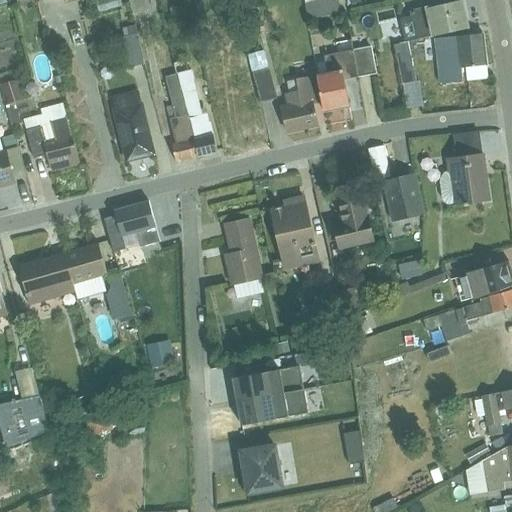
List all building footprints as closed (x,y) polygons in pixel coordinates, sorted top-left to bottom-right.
[(122,7),(120,0),(100,0),(96,2),(99,14),(122,7)] [(128,0),(133,15),(150,10),(147,0),(128,0)] [(304,0),(309,22),(341,16),(337,0),(321,0),(320,0),(304,0)] [(405,42),(409,42),(468,29),(462,1),(410,12),(411,17),(400,20),(405,42)] [(121,38),(128,68),(145,65),(135,26),(123,29),(125,37),(121,38)] [(487,66),(483,34),(435,40),(439,84),(463,81),(462,68),(466,68),(467,81),(488,79),(486,66),(487,66)] [(405,42),(394,45),(403,86),(417,83),(409,42),(405,42)] [(354,51),(358,77),(375,74),(370,48),(354,51)] [(248,56),(261,103),(277,99),(263,51),(248,56)] [(344,80),(358,77),(354,51),(324,56),(325,62),(316,64),(324,112),(349,107),(344,80)] [(223,76),(219,59),(207,61),(211,78),(223,76)] [(206,108),(201,110),(191,71),(188,71),(185,61),(174,63),(177,74),(197,158),(217,153),(206,108)] [(176,163),(197,158),(177,74),(165,77),(172,106),(167,108),(176,144),(172,145),(176,163)] [(286,105),(281,106),(287,134),(317,127),(312,105),(320,104),(314,77),(287,82),(289,93),(284,94),(286,105)] [(22,101),(17,81),(2,86),(8,106),(6,106),(11,125),(20,123),(14,103),(22,101)] [(138,91),(111,98),(127,162),(154,155),(138,91)] [(263,139),(254,96),(221,103),(225,119),(227,119),(228,127),(227,128),(230,146),(263,139)] [(42,115),(23,120),(34,160),(47,156),(51,173),(80,166),(63,104),(41,110),(42,115)] [(26,178),(14,135),(3,138),(6,151),(0,152),(0,188),(16,184),(15,181),(26,178)] [(451,159),(453,171),(444,173),(441,177),(440,182),(441,199),(444,204),(448,207),(489,202),(482,154),(451,159)] [(414,174),(384,181),(394,223),(423,216),(414,174)] [(334,190),(342,221),(332,224),(339,251),(374,243),(360,184),(334,190)] [(285,207),(272,210),(286,271),(319,264),(303,197),(284,201),(285,207)] [(104,220),(114,252),(125,249),(122,237),(136,233),(141,248),(160,242),(149,202),(114,212),(115,216),(104,220)] [(234,286),(260,280),(263,279),(249,219),(224,224),(231,254),(225,255),(232,287),(234,286)] [(75,293),(77,300),(106,292),(102,277),(108,275),(99,244),(66,254),(75,293)] [(30,305),(75,293),(66,254),(19,267),(30,305)] [(420,260),(398,265),(402,280),(424,275),(420,260)] [(511,274),(508,262),(455,279),(461,301),(511,286),(511,274)] [(407,283),(396,287),(400,299),(446,280),(444,274),(409,288),(407,283)] [(105,283),(109,316),(127,315),(123,281),(105,283)] [(343,315),(343,318),(359,314),(353,288),(337,292),(343,315)] [(511,290),(480,300),(480,303),(423,321),(426,332),(441,328),(446,342),(470,334),(467,326),(478,323),(476,318),(511,308),(511,290)] [(343,315),(337,292),(314,298),(320,320),(343,315)] [(98,299),(83,304),(87,315),(102,310),(98,299)] [(366,317),(352,322),(357,338),(372,333),(366,317)] [(167,340),(144,345),(149,367),(173,361),(167,340)] [(289,342),(274,344),(277,355),(291,352),(289,342)] [(460,347),(436,354),(439,364),(463,356),(460,347)] [(303,391),(299,367),(233,379),(237,403),(303,391)] [(119,380),(124,398),(153,389),(147,371),(119,380)] [(48,431),(33,372),(17,375),(22,400),(0,405),(0,423),(7,448),(48,431)] [(241,426),(307,414),(303,391),(237,403),(241,426)] [(511,391),(481,397),(482,400),(474,402),(477,418),(485,416),(489,437),(503,435),(500,417),(506,416),(505,410),(511,408),(511,391)] [(86,396),(68,404),(75,420),(94,412),(86,396)] [(108,415),(84,423),(89,439),(113,430),(108,415)] [(360,431),(344,433),(349,464),(365,461),(360,431)] [(504,484),(511,482),(511,445),(482,462),(486,493),(505,491),(504,484)] [(492,454),(488,446),(471,455),(476,463),(492,454)] [(273,447),(241,453),(244,473),(241,473),(244,493),(280,487),(273,447)] [(394,498),(368,511),(390,511),(399,508),(394,498)]
